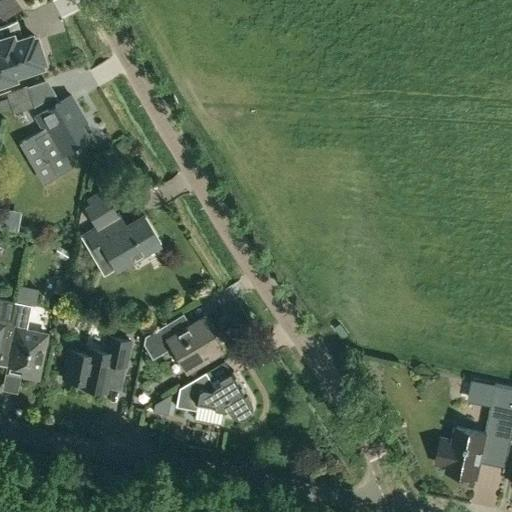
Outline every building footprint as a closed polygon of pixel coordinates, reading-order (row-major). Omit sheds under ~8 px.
[(0,0),(0,14),(2,17),(19,6),(15,0),(0,0)] [(0,84),(14,80),(13,76),(40,67),(39,64),(43,63),(35,38),(31,39),(30,36),(13,42),(11,36),(0,39),(0,84)] [(13,113),(33,106),(27,86),(7,93),(13,113)] [(64,152),(89,137),(77,117),(83,114),(71,94),(60,101),(37,114),(35,115),(42,127),(47,125),(49,129),(34,137),(54,172),(69,164),(63,152),(64,152)] [(116,267),(159,243),(143,215),(118,229),(110,217),(85,232),(101,258),(108,254),(116,267)] [(0,356),(3,357),(14,301),(0,297),(0,356)] [(37,377),(46,334),(25,330),(31,304),(14,301),(3,357),(10,359),(15,367),(21,368),(20,373),(37,377)] [(186,368),(221,348),(202,317),(173,334),(166,322),(145,334),(143,342),(152,358),(173,346),(186,368)] [(125,366),(131,340),(108,335),(105,350),(87,346),(86,352),(69,348),(63,377),(80,381),(79,385),(106,391),(112,363),(125,366)] [(180,387),(176,405),(196,409),(194,419),(220,425),(223,410),(227,407),(230,411),(231,413),(233,415),(236,416),(239,416),(242,416),(245,415),(248,413),(250,411),(252,407),(252,405),(251,399),(251,397),(233,368),(231,370),(212,381),(205,371),(180,387)] [(496,437),(511,440),(511,436),(511,402),(503,401),(496,437)] [(442,438),(437,463),(448,465),(447,470),(477,476),(486,432),(457,426),(454,440),(442,438)]
